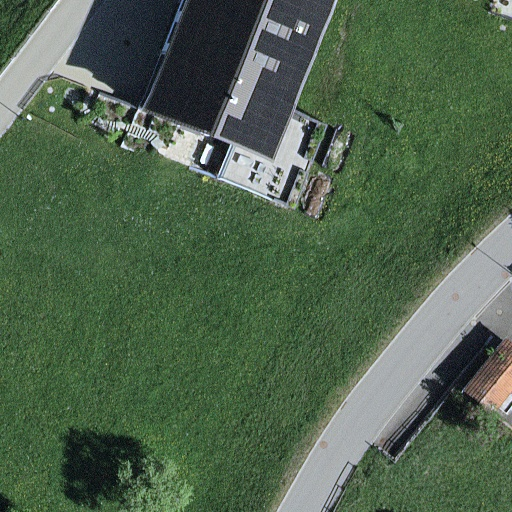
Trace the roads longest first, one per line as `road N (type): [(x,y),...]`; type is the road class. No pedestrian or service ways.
road 1 (residential): [(305,511),(362,417),(511,249)]
road 2 (residential): [(0,113),(89,0)]
